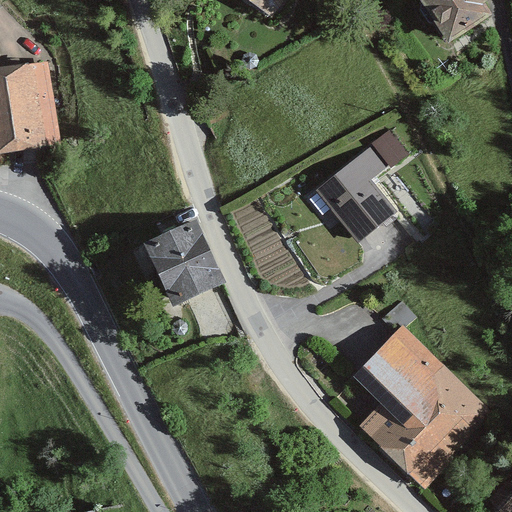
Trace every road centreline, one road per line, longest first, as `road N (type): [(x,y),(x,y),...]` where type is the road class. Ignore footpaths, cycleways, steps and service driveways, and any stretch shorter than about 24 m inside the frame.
road 1 (unclassified): [(141,0),(196,174),(263,334),(314,412),(419,511)]
road 2 (secondary): [(199,511),(71,274),(41,236),(0,213)]
